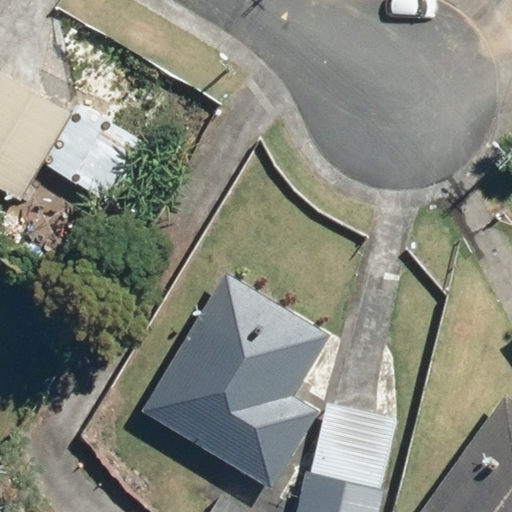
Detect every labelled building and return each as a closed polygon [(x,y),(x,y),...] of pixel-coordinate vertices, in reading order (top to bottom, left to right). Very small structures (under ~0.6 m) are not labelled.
[(179,97),(127,64),(110,91),(162,124),(179,97)] [(0,76),(0,193),(90,244),(140,156),(0,76)] [(326,341),(223,277),(138,412),(267,492),(315,416),(289,400),(326,341)] [(419,511),(511,511),(511,408),(500,400),(419,511)] [(304,472),(295,511),(375,511),(380,489),(304,472)]
